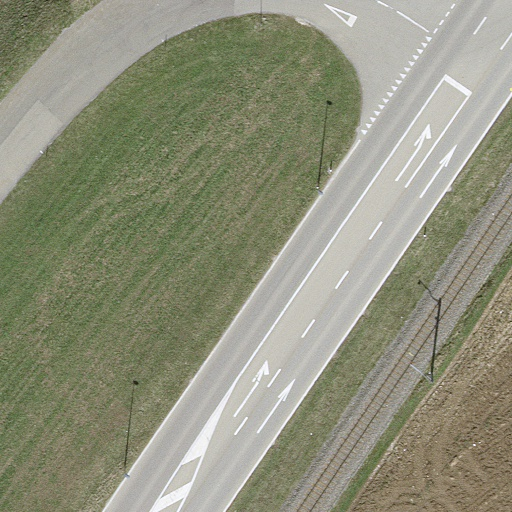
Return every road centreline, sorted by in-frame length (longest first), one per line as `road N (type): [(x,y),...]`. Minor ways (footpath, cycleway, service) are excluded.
road 1 (primary): [(471,62),(166,511)]
road 2 (unclassified): [(0,153),(88,56),(165,0)]
